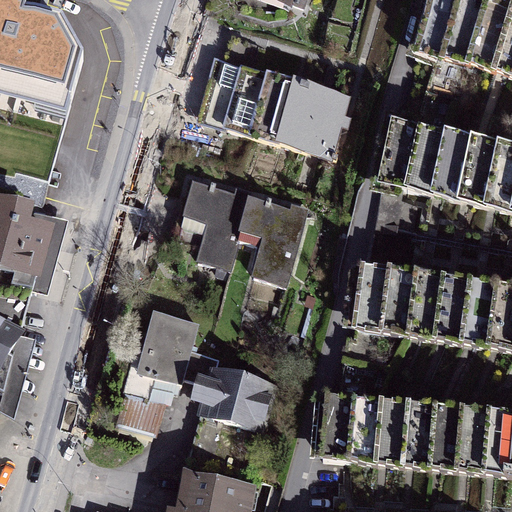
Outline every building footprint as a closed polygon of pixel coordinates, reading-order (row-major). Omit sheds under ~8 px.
[(302,0),(253,0),(297,16),(302,0)] [(511,14),(467,0),(438,0),(421,54),(511,82),(511,14)] [(83,64),(61,25),(0,5),(0,107),(65,125),(83,64)] [(359,108),(214,65),(195,128),(340,172),(359,108)] [(511,155),(395,128),(381,185),(511,216),(511,155)] [(317,216),(192,185),(182,227),(205,233),(196,266),(232,275),(239,247),(263,253),(256,281),(299,292),(317,216)] [(43,205),(0,194),(0,264),(22,270),(17,293),(53,301),(71,224),(40,217),(43,205)] [(511,284),(366,261),(354,331),(511,356),(511,284)] [(0,409),(20,422),(39,347),(53,301),(17,293),(0,288),(0,409)] [(245,313),(285,322),(291,297),(251,288),(245,313)] [(204,331),(138,313),(106,432),(162,447),(177,393),(202,400),(197,420),(267,439),(278,395),(219,379),(222,368),(196,361),(204,331)] [(511,414),(328,395),(321,461),(511,481),(511,414)] [(257,511),(263,489),(188,471),(178,511),(177,511),(173,511),(172,511),(257,511)]
